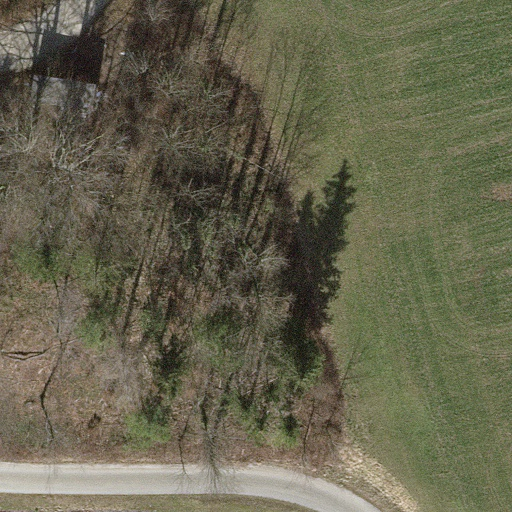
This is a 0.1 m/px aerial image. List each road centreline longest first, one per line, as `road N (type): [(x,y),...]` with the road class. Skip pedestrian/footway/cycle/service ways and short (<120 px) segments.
road 1 (track): [(0,483),(277,484),(345,511)]
road 2 (track): [(0,70),(33,73),(95,29),(107,0)]
